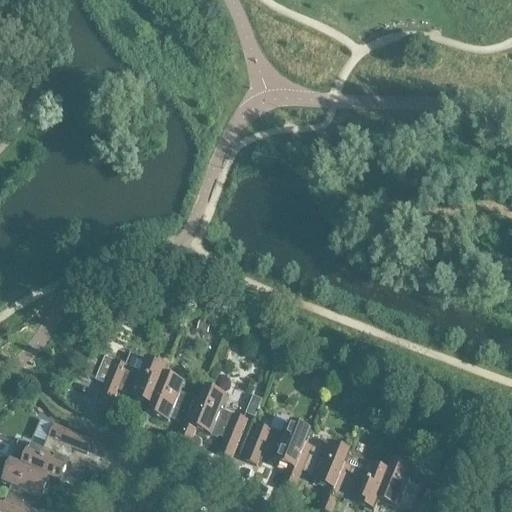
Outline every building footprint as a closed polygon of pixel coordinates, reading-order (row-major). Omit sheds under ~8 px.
[(163,316),(159,327),(180,335),(184,324),(163,316)] [(200,325),(197,332),(207,336),(210,328),(200,325)] [(100,398),(102,399),(113,403),(118,392),(131,397),(130,399),(150,408),(152,408),(165,377),(164,377),(167,369),(146,361),(145,363),(131,357),(127,368),(114,363),(113,366),(103,362),(95,382),(105,386),(100,398)] [(174,447),(187,452),(196,431),(190,429),(201,403),(200,403),(193,400),(193,402),(179,396),(184,385),(165,377),(152,408),(150,408),(147,415),(168,424),(170,418),(184,423),(174,447)] [(226,398),(205,389),(200,403),(201,403),(190,429),(196,431),(210,437),(211,434),(224,440),(218,456),(231,461),(247,422),(234,417),(233,418),(220,413),(226,398)] [(252,401),(246,415),(255,419),(261,404),(263,402),(253,398),(252,401)] [(274,463),(288,469),(294,472),(305,446),(311,433),(290,424),(284,439),(270,434),(271,432),(258,427),(244,462),(257,467),(262,455),(275,461),(274,463)] [(10,463),(21,467),(49,479),(48,480),(59,484),(68,464),(66,463),(71,449),(87,456),(92,443),(53,427),(48,440),(50,440),(44,454),(18,443),(10,463)] [(311,451),(312,449),(305,446),(294,472),(288,469),(279,490),(292,496),(302,472),(316,478),(313,484),(327,490),(333,492),(344,467),(348,457),(350,454),(329,445),(324,456),(311,451)] [(327,490),(318,511),(321,511),(333,511),(339,499),(352,504),(370,511),(373,511),(377,502),(389,474),(388,474),(368,466),(348,457),(344,467),(333,492),(327,490)] [(21,467),(10,463),(1,484),(12,488),(7,502),(5,501),(3,507),(15,511),(32,511),(28,510),(34,497),(40,500),(48,480),(49,479),(21,467)] [(413,471),(392,463),(388,474),(389,474),(377,502),(397,510),(398,508),(409,511),(427,511),(434,495),(421,490),(420,492),(407,486),(413,471)]
